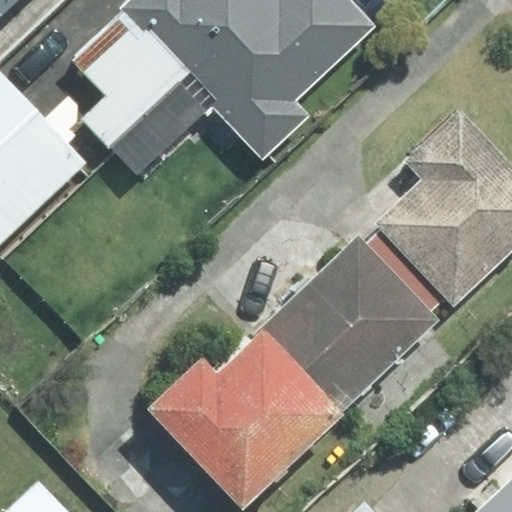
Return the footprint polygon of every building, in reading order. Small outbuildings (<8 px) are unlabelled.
[(190,86),(252,152),(382,30),(353,0),(130,0),(52,74),(123,149),(190,86)] [(0,227),(76,159),(0,76),(0,227)] [(143,403),(244,505),(511,244),(511,146),(458,91),(399,148),(427,176),(223,375),(198,349),(143,403)] [(376,511),(360,494),(340,511),(511,511),(511,451),(447,511),(376,511)] [(68,511),(36,477),(0,511),(68,511)]
